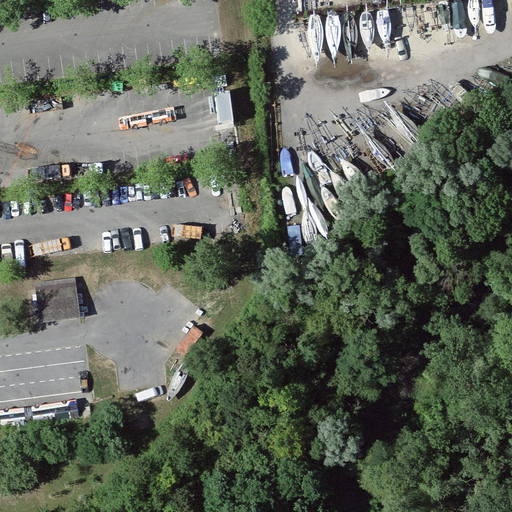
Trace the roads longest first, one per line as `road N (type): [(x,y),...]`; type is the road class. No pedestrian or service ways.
road 1 (track): [(290,0),(294,73),(312,93),(511,48)]
road 2 (track): [(294,73),(313,213)]
